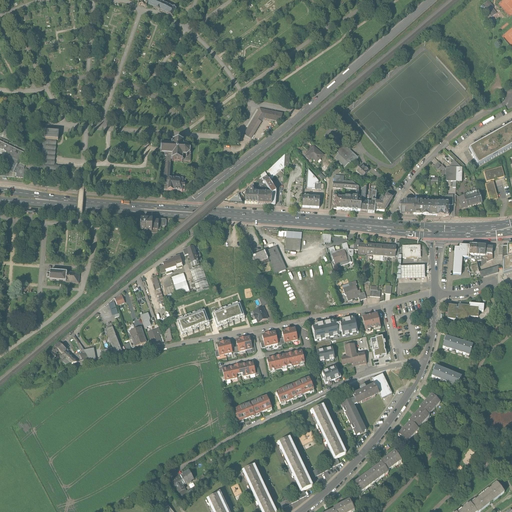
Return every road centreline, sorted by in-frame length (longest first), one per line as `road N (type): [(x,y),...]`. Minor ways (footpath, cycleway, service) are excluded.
road 1 (unclassified): [(423,366),(362,373),(241,429),(98,511)]
road 2 (residential): [(430,0),(184,207)]
road 3 (residential): [(59,373),(254,329)]
road 4 (residential): [(298,511),(377,436),(423,366)]
road 5 (residential): [(299,320),(434,292)]
